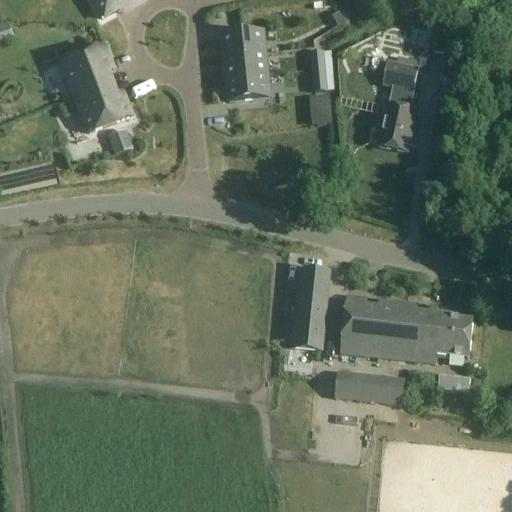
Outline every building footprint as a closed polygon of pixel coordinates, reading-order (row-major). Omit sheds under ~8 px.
[(89,0),(101,21),(120,11),(130,6),(140,0),(89,0)] [(339,15),(332,19),(338,29),(345,25),(339,15)] [(434,15),(429,53),(445,55),(446,43),(453,44),(456,20),(448,19),(449,17),(434,15)] [(12,38),(8,26),(0,29),(4,40),(12,38)] [(262,34),(222,38),(224,60),(264,56),(262,34)] [(104,49),(61,65),(75,100),(95,93),(113,86),(109,74),(113,73),(104,49)] [(323,55),(310,56),(312,76),(325,75),(323,55)] [(264,56),(224,60),(226,82),(266,78),(264,56)] [(411,110),(419,71),(425,72),(427,62),(420,60),(419,63),(398,59),(397,65),(387,63),(382,87),(393,90),(389,106),(386,105),(377,148),(408,155),(413,132),(415,133),(420,112),(411,110)] [(461,74),(447,63),(442,69),(456,80),(461,74)] [(347,78),(360,77),(359,64),(346,65),(347,78)] [(325,75),(312,76),(314,95),(327,94),(325,75)] [(266,78),(226,82),(229,104),(269,100),(266,78)] [(95,93),(75,100),(88,136),(131,120),(121,95),(117,97),(113,86),(95,93)] [(132,152),(124,133),(109,139),(117,158),(132,152)] [(298,272),(290,350),(319,353),(327,274),(298,272)] [(366,301),(346,299),(340,357),(436,367),(437,357),(469,361),(472,322),(451,320),(452,317),(436,315),(417,313),(418,307),(379,302),(378,309),(366,307),(366,301)] [(336,401),(403,408),(406,381),(338,374),(336,401)]
